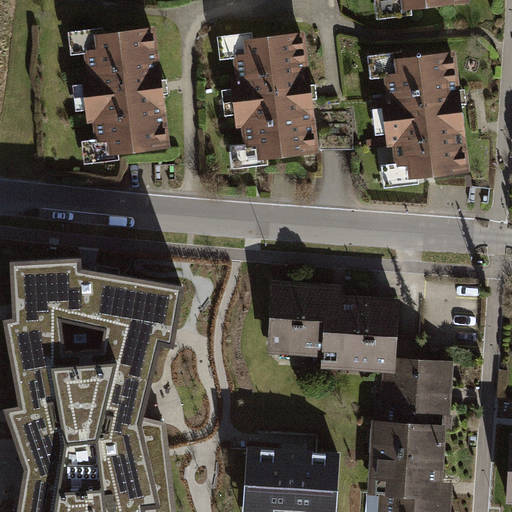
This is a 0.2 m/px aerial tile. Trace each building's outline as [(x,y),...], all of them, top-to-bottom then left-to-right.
[(382,0),(384,11),(466,4),(465,0),(382,0)] [(97,157),(169,152),(161,36),(88,41),(97,157)] [(242,157),(315,152),(307,36),(234,41),(242,157)] [(396,180),(469,168),(450,53),(378,65),(396,180)] [(471,186),(450,187),(450,205),(471,204),(471,186)] [(174,511),(164,424),(141,419),(160,340),(172,343),(192,262),(115,259),(72,253),(1,240),(16,320),(6,321),(22,408),(24,407),(33,470),(27,468),(24,511),(174,511)] [(264,351),(319,356),(322,317),(335,318),(337,296),(340,282),(269,278),(264,351)] [(391,352),(396,301),(337,296),(335,318),(322,317),(319,356),(318,365),(381,371),(390,372),(391,352)] [(390,372),(381,371),(378,418),(447,424),(455,359),(391,352),(390,372)] [(443,481),(447,424),(378,418),(369,417),(364,493),(375,494),(372,511),(449,511),(452,481),(443,481)] [(336,511),(340,448),(248,443),(243,511),(336,511)]
